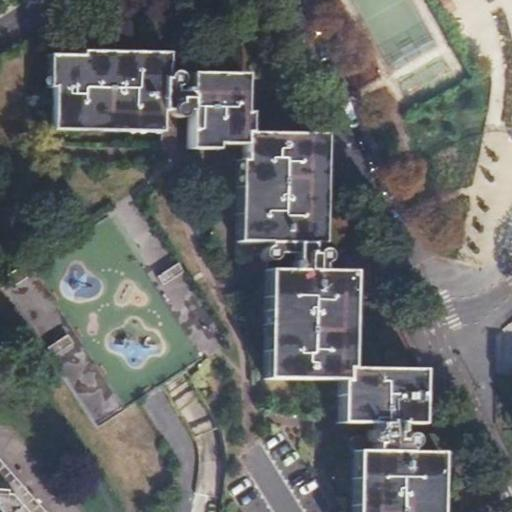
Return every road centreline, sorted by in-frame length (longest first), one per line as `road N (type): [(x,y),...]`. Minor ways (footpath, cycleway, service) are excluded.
road 1 (residential): [(438,325),(292,0)]
road 2 (residential): [(438,325),(511,484)]
